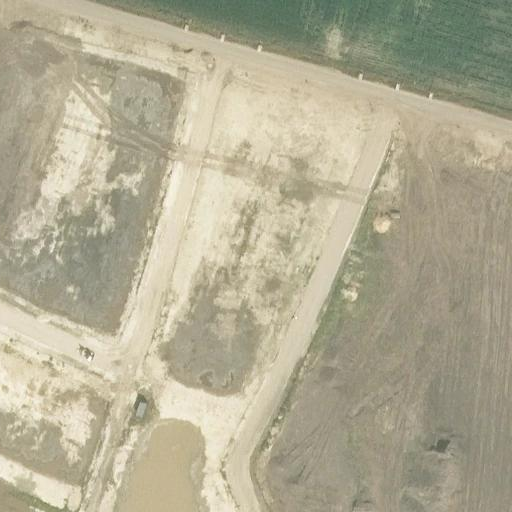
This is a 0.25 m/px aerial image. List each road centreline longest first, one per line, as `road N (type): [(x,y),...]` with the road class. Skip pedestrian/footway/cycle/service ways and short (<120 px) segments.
road 1 (residential): [(0,308),(119,370),(220,49)]
road 2 (residential): [(394,98),(241,460),(258,511)]
road 3 (unclassified): [(394,98),(220,49)]
road 4 (unclassified): [(220,49),(46,0)]
road 5 (unclassified): [(511,131),(394,98)]
